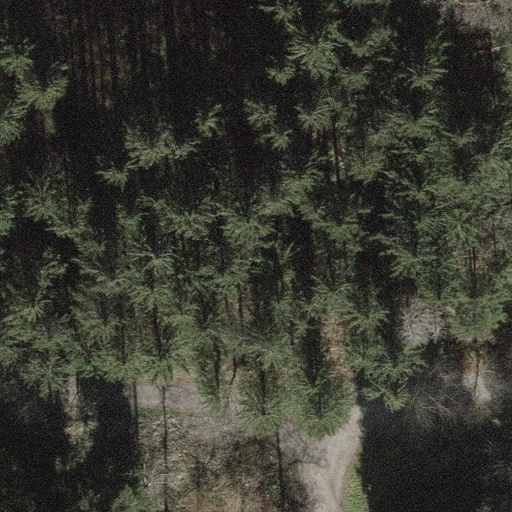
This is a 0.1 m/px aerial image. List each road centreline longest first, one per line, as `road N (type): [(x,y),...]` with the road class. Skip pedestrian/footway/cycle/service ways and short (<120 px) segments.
road 1 (track): [(311,405),(0,405)]
road 2 (track): [(311,405),(511,385)]
